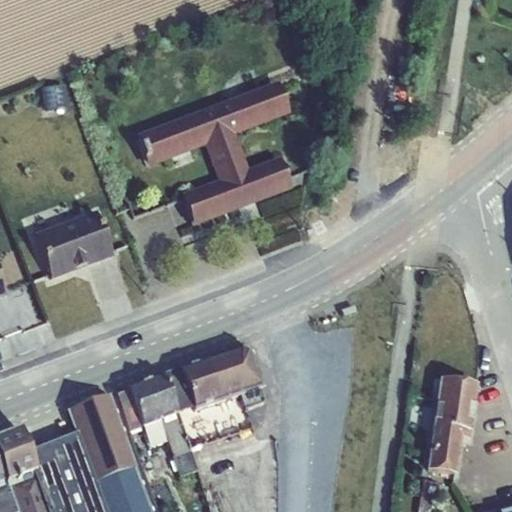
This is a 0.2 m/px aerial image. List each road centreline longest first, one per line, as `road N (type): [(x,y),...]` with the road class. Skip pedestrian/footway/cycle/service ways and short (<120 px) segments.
road 1 (secondary): [(0,402),(303,282),(468,167)]
road 2 (unclassified): [(468,167),(511,310)]
